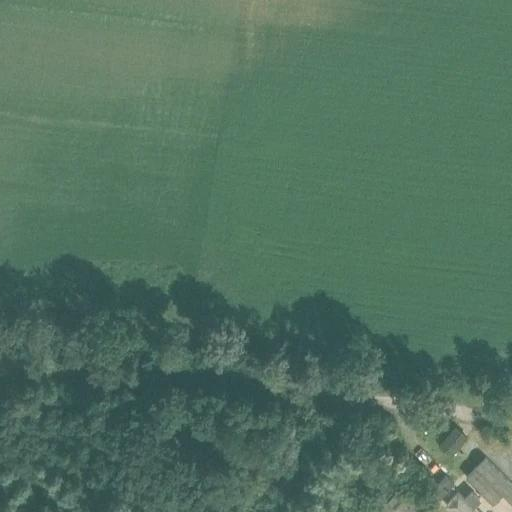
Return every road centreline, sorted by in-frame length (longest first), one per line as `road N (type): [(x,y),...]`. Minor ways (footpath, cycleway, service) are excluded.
road 1 (track): [(360,403),(199,380),(0,376)]
road 2 (unclassified): [(511,424),(360,403)]
road 3 (track): [(360,403),(257,511)]
